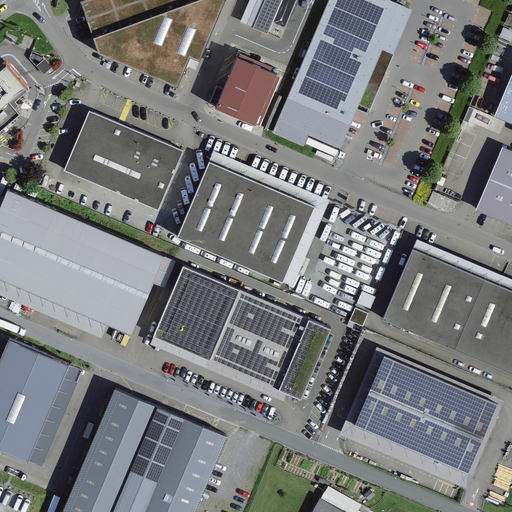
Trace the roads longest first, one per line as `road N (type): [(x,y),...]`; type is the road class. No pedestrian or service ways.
road 1 (residential): [(32,0),(91,71),(511,251)]
road 2 (residential): [(464,511),(0,311)]
